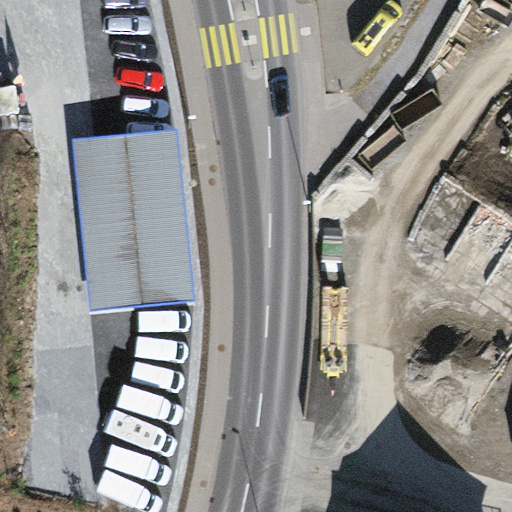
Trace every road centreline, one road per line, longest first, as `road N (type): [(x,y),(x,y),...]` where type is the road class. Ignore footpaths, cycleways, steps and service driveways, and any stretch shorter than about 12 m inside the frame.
road 1 (secondary): [(243,0),(270,181),(272,310),(242,511)]
road 2 (unknown): [(0,16),(16,32),(104,25),(128,131),(134,248),(119,415)]
road 3 (track): [(435,0),(403,48),(270,181)]
